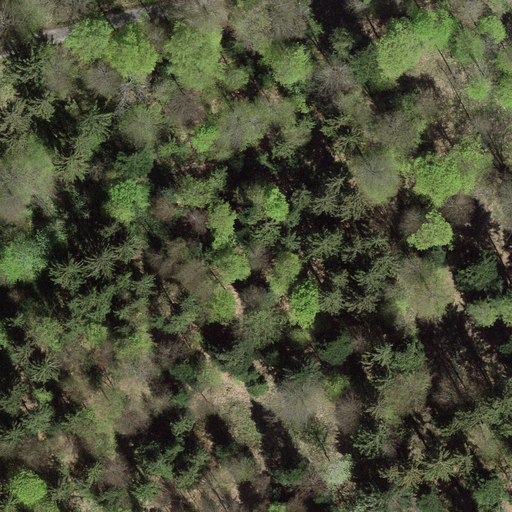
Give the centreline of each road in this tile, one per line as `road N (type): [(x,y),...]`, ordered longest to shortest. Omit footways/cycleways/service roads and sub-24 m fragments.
road 1 (track): [(423,511),(417,362),(393,196),(328,0)]
road 2 (unclassified): [(0,44),(163,0)]
